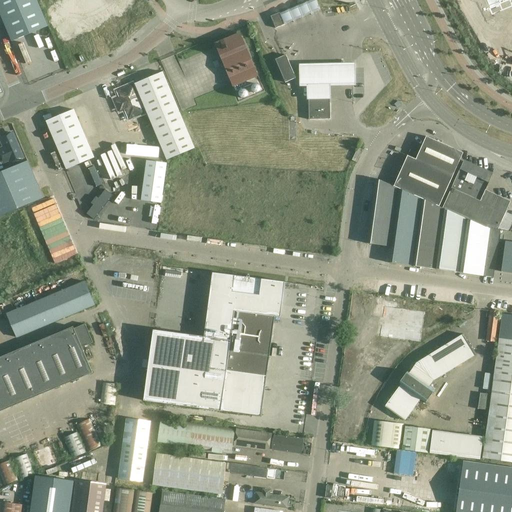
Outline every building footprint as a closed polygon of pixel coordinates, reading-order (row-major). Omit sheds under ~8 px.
[(36,0),(0,0),(0,13),(12,42),(48,27),(36,0)] [(313,0),(311,0),(297,5),(302,17),(318,11),(313,0)] [(284,25),(279,13),(271,17),(276,29),(284,25)] [(110,38),(114,36),(109,24),(104,26),(110,38)] [(215,46),(232,86),(258,75),(241,35),(215,46)] [(68,47),(56,51),(60,62),(71,58),(68,47)] [(286,55),(284,56),(282,57),(275,60),(285,83),(291,80),(296,78),(286,55)] [(357,65),(301,66),(301,88),(309,88),(309,102),(333,101),(332,88),(358,88),(357,65)] [(135,84),(167,161),(195,149),(163,73),(135,84)] [(133,85),(117,92),(129,119),(145,113),(133,85)] [(309,99),(309,100),(309,120),(330,120),(330,98),(309,99)] [(46,122),(66,170),(94,158),(74,110),(46,122)] [(37,134),(44,149),(54,145),(47,130),(37,134)] [(463,153),(426,137),(416,159),(453,177),(463,153)] [(352,160),(356,163),(361,152),(358,150),(357,150),(352,160)] [(416,159),(407,156),(394,187),(439,207),(453,177),(416,159)] [(147,161),(141,201),(161,203),(167,164),(147,161)] [(22,164),(0,173),(0,216),(43,199),(28,162),(22,164)] [(463,162),(451,189),(443,209),(484,228),(501,231),(503,222),(511,202),(487,191),(494,175),(463,162)] [(394,187),(376,179),(367,244),(391,247),(389,263),(494,278),(501,231),(484,228),(443,209),(439,207),(394,187)] [(245,222),(245,235),(256,235),(256,227),(251,227),(251,222),(245,222)] [(275,236),(276,226),(261,225),(260,235),(275,236)] [(54,236),(37,243),(40,251),(58,244),(54,236)] [(511,243),(506,242),(502,272),(511,273),(511,243)] [(66,258),(59,268),(63,271),(71,261),(66,258)] [(286,282),(214,273),(205,337),(155,330),(145,401),(261,417),(267,377),(269,357),(271,347),(275,317),(274,317),(275,305),(283,306),(286,282)] [(7,314),(17,338),(95,305),(85,282),(7,314)] [(380,337),(420,342),(425,313),(384,307),(380,337)] [(499,313),(490,312),(486,340),(495,341),(498,323),(499,313)] [(82,348),(93,343),(85,324),(74,329),(73,327),(0,357),(0,412),(93,373),(82,348)] [(302,344),(303,334),(283,333),(282,343),(302,344)] [(462,335),(418,362),(417,361),(409,372),(408,371),(398,384),(400,385),(384,407),(404,421),(420,400),(425,403),(434,390),(429,387),(433,381),(475,355),(462,335)] [(498,348),(482,459),(511,463),(511,340),(499,338),(498,348)] [(320,368),(328,368),(329,352),(320,351),(320,368)] [(111,378),(109,399),(124,400),(125,378),(111,378)] [(90,437),(99,434),(98,432),(103,429),(98,415),(84,420),(90,437)] [(118,479),(143,482),(151,423),(126,419),(118,479)] [(158,445),(232,455),(235,429),(162,419),(158,445)] [(375,420),(369,420),(366,445),(479,459),(482,434),(478,434),(476,434),(476,433),(466,432),(466,433),(456,432),(457,431),(455,431),(453,431),(453,430),(446,429),(446,430),(436,429),(436,428),(426,427),(426,428),(416,426),(414,425),(414,426),(412,425),(388,422),(386,422),(385,422),(375,421),(375,420)] [(273,433),(237,428),(234,446),(270,452),(273,433)] [(81,453),(91,448),(82,429),(72,434),(81,453)] [(275,436),(273,450),(301,454),(303,440),(275,436)] [(49,463),(62,458),(57,442),(44,446),(49,463)] [(29,473),(40,470),(34,450),(23,454),(29,473)] [(406,451),(404,459),(416,461),(418,453),(406,451)] [(18,456),(5,460),(12,479),(24,475),(18,456)] [(153,485),(222,495),(225,468),(157,458),(153,485)] [(456,511),(511,511),(511,467),(464,462),(456,511)] [(275,470),(231,463),(230,473),(274,479),(275,470)] [(36,476),(30,511),(69,511),(74,481),(36,476)] [(72,511),(103,511),(107,485),(77,481),(72,511)] [(402,483),(400,494),(441,501),(443,490),(402,483)] [(113,511),(150,511),(153,493),(117,488),(113,511)] [(256,492),(254,504),(288,508),(290,496),(271,494),(272,490),(263,489),(263,493),(256,492)] [(159,511),(224,511),(226,500),(162,492),(159,511)] [(0,511),(22,511),(24,506),(0,501),(0,511)]
